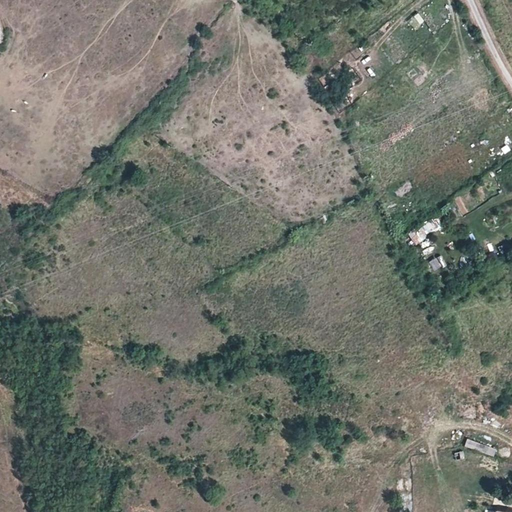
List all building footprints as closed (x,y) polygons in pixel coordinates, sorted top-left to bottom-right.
[(427,221),(430,231),(442,228),(439,217),(427,221)] [(424,226),(407,229),(409,242),(426,240),(424,226)] [(427,273),(443,265),(438,255),(422,263),(427,273)] [(466,437),(464,444),(484,452),(486,445),(466,437)] [(463,451),(455,451),(456,463),(464,462),(463,451)]
